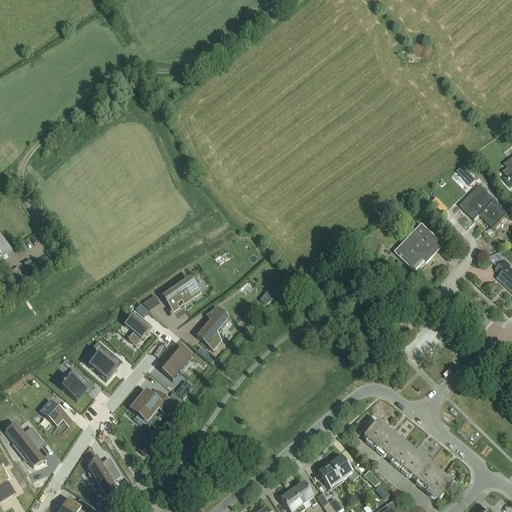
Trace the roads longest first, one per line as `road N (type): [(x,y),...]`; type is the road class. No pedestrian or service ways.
road 1 (track): [(295,0),(205,71),(132,76),(30,152),(18,176),(42,238),(21,256)]
road 2 (residential): [(217,511),(355,396),(386,392)]
road 3 (residential): [(38,511),(162,344)]
